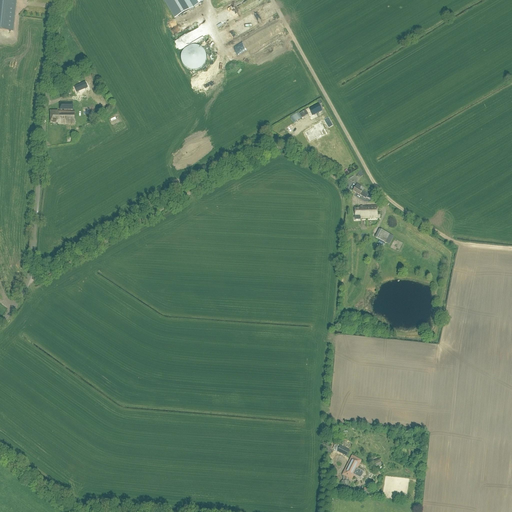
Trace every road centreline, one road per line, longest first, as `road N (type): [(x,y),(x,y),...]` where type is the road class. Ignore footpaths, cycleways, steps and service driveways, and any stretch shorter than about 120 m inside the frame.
road 1 (track): [(28,277),(45,276),(276,148),(348,188)]
road 2 (track): [(283,20),(380,192),(457,243),(511,248)]
road 3 (tertiary): [(0,323),(31,267),(60,0)]
